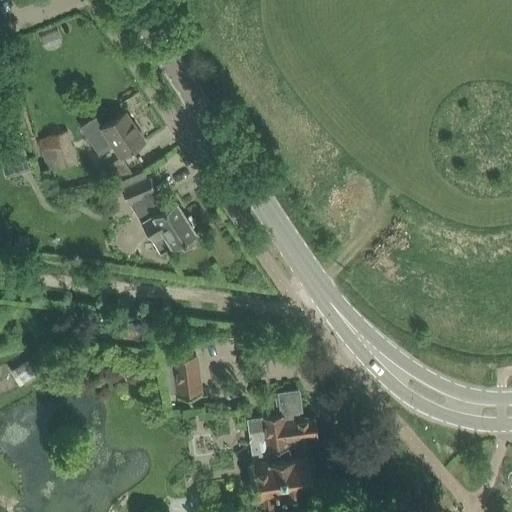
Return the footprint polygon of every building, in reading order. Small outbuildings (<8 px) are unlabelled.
[(145,140),(125,111),(102,126),(95,116),(81,125),(100,153),(113,145),(121,156),(128,151),(145,140)] [(48,170),(78,161),(68,128),(38,138),(48,170)] [(20,131),(4,136),(10,156),(13,167),(29,163),(20,131)] [(131,184),(121,189),(127,203),(129,202),(140,197),(150,212),(140,219),(160,250),(177,239),(184,249),(200,239),(195,232),(196,231),(176,199),(165,206),(155,190),(149,176),(131,184)] [(18,235),(16,248),(28,250),(30,237),(18,235)] [(175,394),(203,391),(198,353),(171,356),(175,394)] [(252,459),(258,506),(261,506),(261,510),(277,508),(276,504),(279,504),(278,499),(277,494),(293,492),(313,489),(311,475),(316,475),(315,461),(309,462),(306,436),(318,434),(315,415),(299,417),(298,409),(301,409),(299,388),(278,391),(279,397),(276,397),(277,409),(281,409),(281,410),(264,413),(267,435),(252,437),(255,456),(254,456),(254,459),(252,459)]
